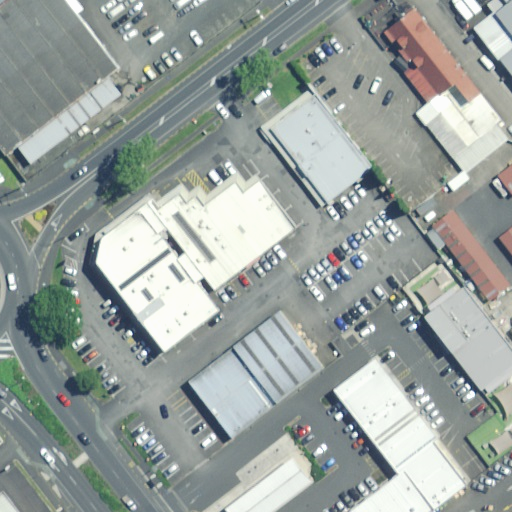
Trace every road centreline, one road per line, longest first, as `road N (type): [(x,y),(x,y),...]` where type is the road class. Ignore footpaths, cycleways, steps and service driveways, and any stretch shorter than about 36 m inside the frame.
road 1 (tertiary): [(78,185),(319,0)]
road 2 (secondary): [(17,292),(39,371),(145,511)]
road 3 (secondary): [(98,511),(0,397)]
road 4 (unknown): [(231,115),(320,227)]
